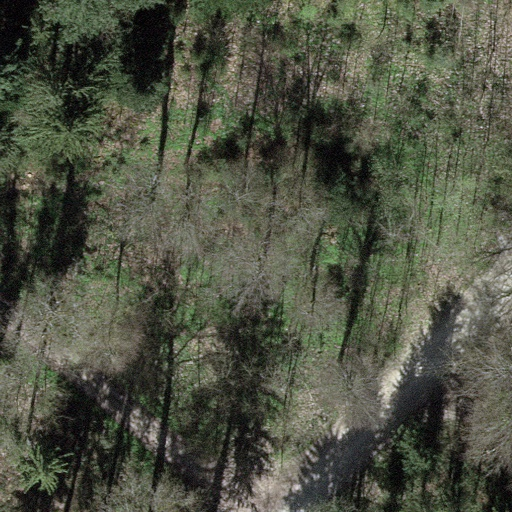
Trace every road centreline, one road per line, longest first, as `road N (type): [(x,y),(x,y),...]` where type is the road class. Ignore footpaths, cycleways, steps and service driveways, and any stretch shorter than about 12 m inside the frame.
road 1 (unclassified): [(290,511),(511,279)]
road 2 (track): [(0,299),(238,511)]
